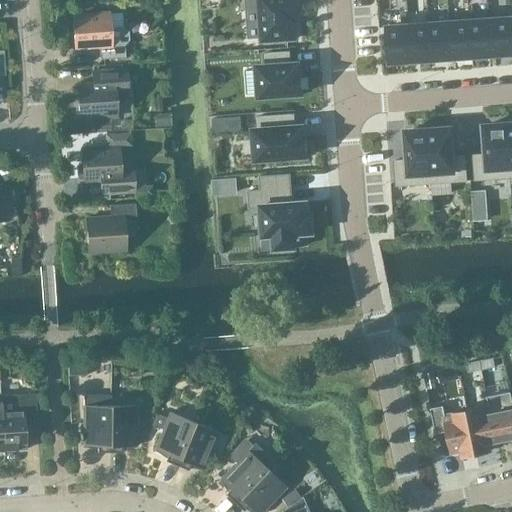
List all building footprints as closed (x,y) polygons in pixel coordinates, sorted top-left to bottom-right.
[(275,0),(249,0),(251,15),(263,15),(264,42),(294,40),(292,12),(296,12),(295,0),(281,0),(276,0),(275,0)] [(125,59),(124,46),(127,42),(125,33),(121,29),(110,29),(109,14),(71,17),(74,50),(98,49),(99,61),(125,59)] [(489,20),(491,56),(511,54),(511,41),(510,18),(489,20)] [(489,20),(469,21),(471,57),(491,56),(489,20)] [(451,58),(471,57),(469,21),(448,23),(451,58)] [(428,24),(430,60),(432,60),(451,58),(448,23),(428,24)] [(408,26),(410,61),(429,60),(430,60),(428,24),(408,26)] [(386,27),(389,63),(410,61),(408,26),(386,27)] [(278,96),(278,100),(294,98),(294,94),(302,94),(301,74),(300,74),(298,74),(298,65),(298,64),(290,65),(289,52),(263,54),(264,67),(256,67),(258,97),(278,96)] [(127,93),(126,84),(125,71),(100,73),(101,85),(76,86),(78,120),(116,118),(114,94),(127,93)] [(282,158),(283,162),(299,161),(299,157),(307,156),(305,137),(303,137),(302,127),(294,127),(293,115),(256,117),(257,130),(253,130),(255,160),(282,158)] [(472,155),(474,180),(509,178),(506,125),(504,125),(483,127),(485,154),(472,155)] [(427,130),(431,184),(466,181),(464,156),(452,157),(450,129),(429,131),(428,130),(427,130)] [(394,161),(396,186),(431,184),(427,130),(425,130),(425,131),(404,132),(406,160),(394,161)] [(79,166),(77,167),(78,180),(80,181),(83,181),(83,184),(107,183),(108,195),(134,193),(131,171),(118,172),(117,148),(130,147),(129,134),(105,136),(106,149),(81,150),(82,165),(79,166)] [(249,208),(260,207),(262,237),(273,236),(274,249),(294,248),(294,247),(306,246),(305,234),(312,233),(310,213),(306,214),(306,203),(287,204),(286,189),(248,191),(249,208)] [(123,219),(135,218),(134,205),(109,207),(110,219),(85,220),(87,254),(125,252),(123,219)] [(479,361),(481,370),(495,368),(493,358),(479,361)] [(86,375),(86,360),(68,361),(68,376),(86,375)] [(468,373),(481,370),(479,361),(466,364),(468,373)] [(511,440),(511,406),(511,402),(510,392),(486,397),(488,407),(489,407),(496,444),(511,440)] [(22,395),(0,397),(1,412),(4,452),(26,450),(24,420),(36,420),(35,395),(22,395)] [(109,454),(110,407),(110,397),(83,397),(83,446),(97,447),(97,454),(109,454)] [(475,454),(466,411),(445,416),(443,406),(430,409),(435,434),(447,432),(451,453),(460,451),(461,457),(475,454)] [(110,407),(109,454),(122,454),(122,447),(136,447),(136,407),(110,407)] [(496,444),(489,407),(488,407),(466,411),(475,454),(490,451),(488,446),(496,444)] [(169,413),(154,450),(167,456),(165,462),(176,467),(194,423),(169,413)] [(151,425),(163,430),(167,418),(156,414),(151,425)] [(194,423),(176,467),(188,472),(190,465),(203,471),(213,448),(219,434),(194,423)] [(218,434),(213,448),(220,451),(226,437),(218,434)] [(255,443),(219,480),(229,490),(225,495),(234,504),(266,470),(274,462),(255,443)] [(266,470),(234,504),(242,511),(247,507),(251,511),(262,511),(285,488),(266,470)] [(316,478),(303,489),(313,499),(325,488),(316,478)] [(285,497),(290,504),(299,497),(295,490),(285,497)] [(302,498),(294,503),(297,511),(298,511),(306,508),(302,498)]
